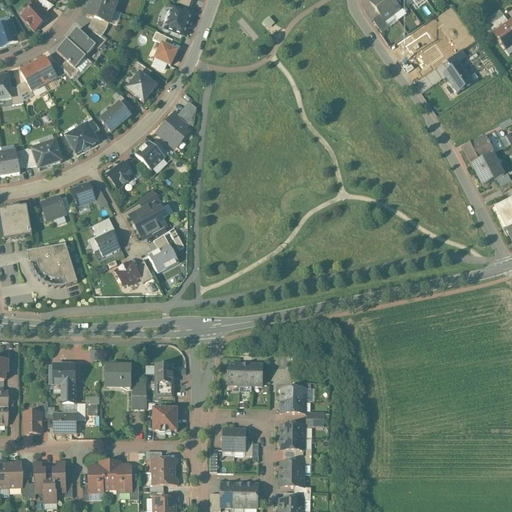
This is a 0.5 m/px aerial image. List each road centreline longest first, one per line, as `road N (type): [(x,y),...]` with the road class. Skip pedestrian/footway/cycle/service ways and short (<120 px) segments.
road 1 (tertiary): [(199,328),(508,267)]
road 2 (residential): [(352,0),(453,156),(508,267)]
road 3 (residential): [(0,194),(91,166),(131,139),(177,87),(215,0)]
road 4 (residential): [(0,447),(201,447)]
road 5 (tertiary): [(0,327),(199,328)]
road 6 (residential): [(270,511),(270,418),(201,417)]
